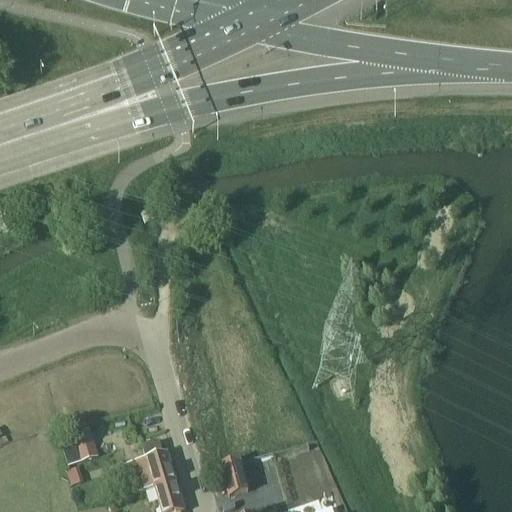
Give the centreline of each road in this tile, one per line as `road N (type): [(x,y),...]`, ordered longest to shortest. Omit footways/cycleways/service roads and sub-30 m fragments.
road 1 (motorway): [(4,140),(455,62)]
road 2 (primary): [(4,140),(258,23)]
road 3 (motorway): [(258,23),(318,42),(455,62)]
road 4 (unclassified): [(200,511),(158,367),(123,332)]
road 5 (unclassified): [(0,368),(101,330),(123,332)]
